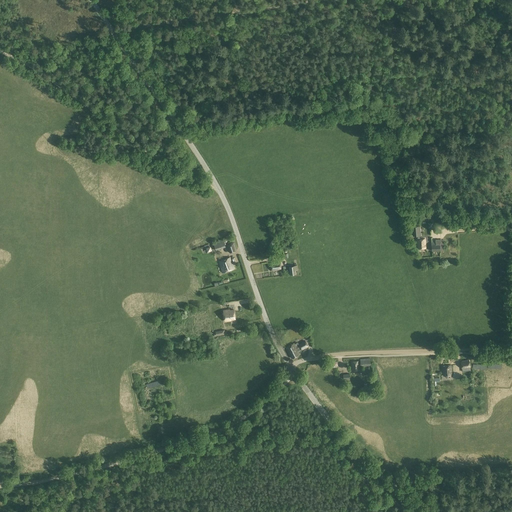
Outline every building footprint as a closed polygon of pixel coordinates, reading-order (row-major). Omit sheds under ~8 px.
[(421,236),(420,226),(413,227),(413,236),(418,236),(418,240),(418,249),(426,248),(425,239),(420,240),(420,236),(421,236)] [(214,244),(216,250),(226,247),(223,240),(214,244)] [(227,244),(229,253),(230,252),(230,253),(236,252),(235,251),(236,250),(234,242),(227,244)] [(432,242),(432,251),(441,251),(440,244),(437,244),(437,242),(432,242)] [(230,257),(219,261),(223,273),(234,269),(230,257)] [(281,269),(280,263),(271,264),(272,271),(281,269)] [(298,265),(289,266),(290,275),(297,274),(296,271),(298,270),(298,265)] [(231,320),(235,319),(234,309),(229,310),(224,311),(225,321),(231,320)] [(210,320),(192,323),(195,336),(212,333),(210,320)] [(294,343),(286,347),(292,358),(300,354),(298,352),(308,346),(305,341),(299,344),(300,346),(296,347),(294,343)] [(359,361),(352,362),(353,371),(359,371),(359,364),(361,364),(361,365),(371,365),(371,359),(360,360),(360,362),(359,362),(359,361)] [(452,375),(451,366),(443,366),(444,376),(452,375)]
